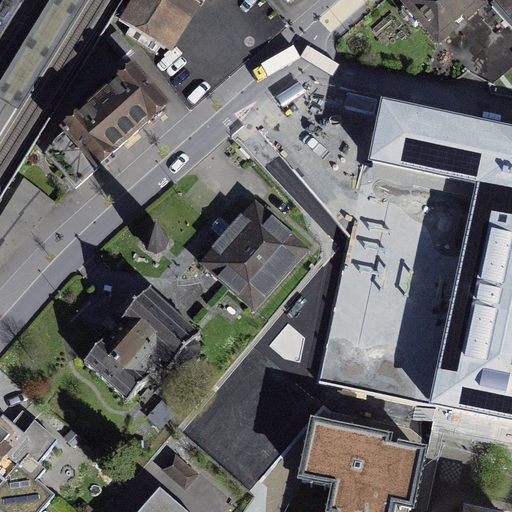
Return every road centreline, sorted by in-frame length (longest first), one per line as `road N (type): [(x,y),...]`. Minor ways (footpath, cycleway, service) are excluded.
road 1 (unclassified): [(305,49),(90,238)]
road 2 (unclassified): [(511,108),(325,68),(305,49)]
road 3 (residential): [(0,337),(90,238)]
